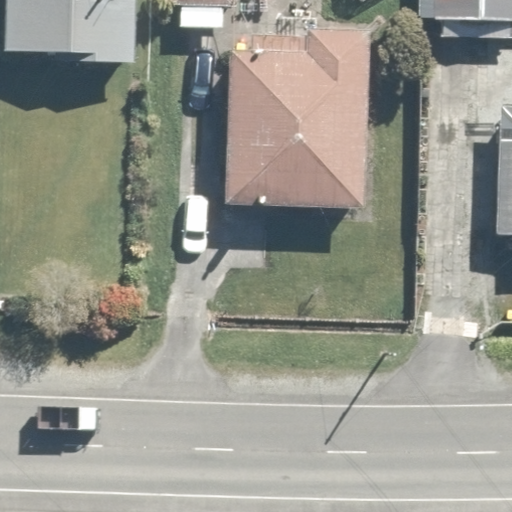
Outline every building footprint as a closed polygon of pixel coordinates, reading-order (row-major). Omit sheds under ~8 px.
[(0,0),(0,55),(50,56),(50,67),(133,67),(133,0),(0,0)] [(165,0),(165,2),(174,2),(173,29),(184,29),(184,59),(213,59),(213,49),(224,49),(225,0),(165,0)] [(432,17),(432,35),(511,34),(511,0),(413,0),(414,17),(432,17)] [(302,51),(224,50),(222,206),(358,207),(360,32),(303,32),(302,51)] [(511,235),(511,126),(495,127),(495,235),(511,235)]
